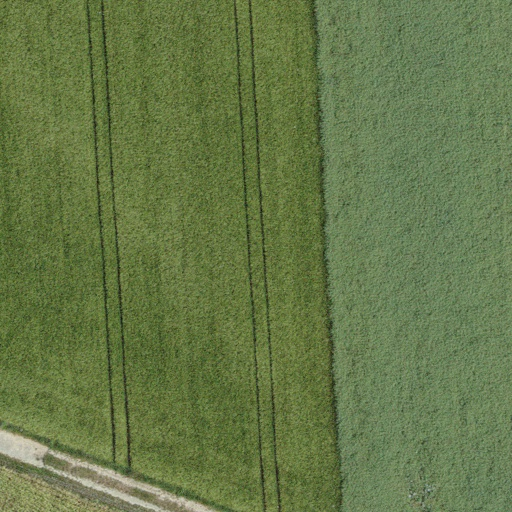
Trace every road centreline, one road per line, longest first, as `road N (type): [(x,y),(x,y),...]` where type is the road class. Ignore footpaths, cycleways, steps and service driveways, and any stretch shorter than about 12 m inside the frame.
road 1 (motorway): [(0,373),(511,361)]
road 2 (track): [(185,511),(0,440)]
